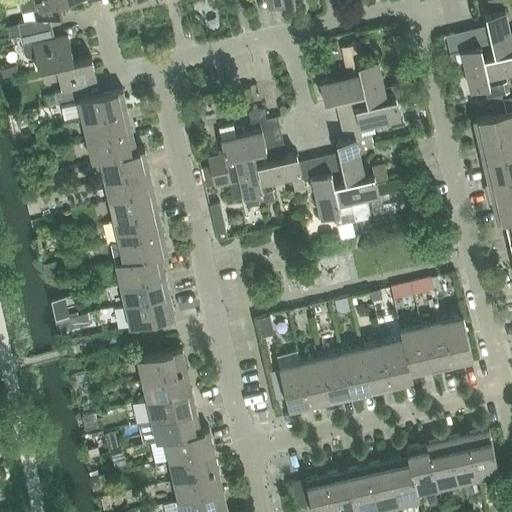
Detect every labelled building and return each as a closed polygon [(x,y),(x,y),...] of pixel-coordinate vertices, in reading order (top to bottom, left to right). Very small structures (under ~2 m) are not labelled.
[(21,33),(52,26),(50,15),(63,12),(61,2),(60,0),(20,0),(23,10),(35,8),(37,17),(18,21),(21,33)] [(511,36),(506,8),(486,13),(495,53),(511,48),(511,36)] [(57,65),(75,61),(69,33),(54,37),(52,26),(21,33),(23,45),(25,52),(27,54),(30,55),(36,54),(39,69),(57,65)] [(358,63),(364,62),(360,42),(348,45),(352,64),(358,63)] [(489,76),(488,77),(484,55),(481,44),(462,48),(471,90),(485,87),(491,85),(489,76)] [(511,48),(495,53),(484,55),(488,77),(489,76),(511,70),(511,48)] [(58,104),(79,98),(89,96),(87,86),(99,83),(93,56),(75,61),(57,65),(63,90),(55,91),(56,93),(58,102),(58,103),(58,104)] [(365,92),(368,103),(388,99),(387,98),(397,96),(397,97),(400,96),(397,83),(385,86),(378,58),(364,62),(358,63),(361,72),(366,92),(365,92)] [(415,58),(403,61),(406,76),(418,73),(415,58)] [(9,66),(1,68),(3,76),(11,74),(9,66)] [(325,101),(365,92),(366,92),(361,72),(321,81),(325,101)] [(487,97),(502,93),(509,92),(507,81),(491,85),(485,87),(487,97)] [(83,119),(129,109),(124,88),(89,96),(79,98),(83,119)] [(56,93),(45,95),(47,105),(58,102),(56,93)] [(502,93),(487,97),(491,114),(506,110),(503,98),(502,93)] [(387,98),(388,99),(368,103),(356,106),(360,125),(362,135),(357,136),(359,146),(374,142),(371,133),(375,132),(373,122),(401,116),(398,102),(398,103),(397,97),(397,96),(387,98)] [(511,96),(503,98),(506,110),(511,108),(511,96)] [(58,103),(48,106),(49,113),(60,111),(58,104),(58,103)] [(251,122),(260,120),(266,118),(264,108),(249,112),(251,122)] [(491,114),(474,118),(478,139),(511,131),(511,108),(506,110),(491,114)] [(83,119),(88,139),(133,129),(129,109),(83,119)] [(236,156),(235,155),(255,151),(267,148),(263,129),(236,135),(234,125),(220,128),(222,138),(221,138),(224,151),(224,152),(226,158),(236,156)] [(101,158),(138,150),(138,149),(133,129),(88,139),(93,160),(101,158)] [(511,131),(478,139),(483,160),(511,152),(511,131)] [(337,141),(346,181),(366,177),(366,176),(359,146),(357,136),(337,141)] [(105,179),(151,169),(146,147),(138,149),(138,150),(101,158),(105,179)] [(255,151),(235,155),(236,156),(226,158),(224,152),(224,151),(209,155),(216,184),(241,178),(245,196),(258,193),(264,191),(262,182),(257,162),(258,162),(255,151)] [(511,152),(483,160),(488,180),(511,174),(511,152)] [(292,175),(302,173),(298,153),(258,162),(257,162),(262,182),(292,175)] [(373,165),(375,174),(376,180),(387,177),(383,163),(373,165)] [(110,199),(155,189),(151,169),(105,179),(110,199)] [(340,203),(339,203),(335,183),(332,171),(313,176),(322,217),(336,214),(342,213),(340,203)] [(416,171),(401,174),(402,177),(404,188),(406,195),(421,192),(416,171)] [(306,188),(302,173),(292,175),(296,190),(306,188)] [(335,183),(339,203),(340,203),(342,213),(336,214),(339,224),(356,220),(351,200),(404,188),(402,177),(377,183),(376,180),(375,174),(366,176),(366,177),(346,181),(335,183)] [(511,174),(488,180),(493,200),(511,195),(511,174)] [(47,183),(39,185),(41,193),(49,191),(47,183)] [(115,220),(160,210),(155,189),(110,199),(115,220)] [(264,191),(258,193),(261,203),(276,199),(273,189),(264,191)] [(497,220),(505,219),(511,217),(511,195),(493,200),(497,220)] [(220,201),(210,203),(211,211),(222,209),(220,201)] [(119,240),(165,230),(160,210),(115,220),(119,240)] [(225,225),(215,227),(217,238),(218,238),(228,236),(225,225)] [(162,252),(169,251),(165,230),(119,240),(112,242),(116,262),(124,260),(162,252)] [(121,282),(166,272),(162,252),(124,260),(116,262),(121,282)] [(54,259),(43,262),(46,275),(57,273),(54,259)] [(126,303),(171,293),(166,272),(121,282),(126,303)] [(437,275),(431,277),(434,287),(434,291),(439,290),(438,287),(440,287),(437,275)] [(431,276),(422,278),(425,289),(434,287),(431,277),(431,276)] [(382,297),(379,288),(371,289),(374,299),(382,297)] [(126,303),(131,324),(176,314),(171,293),(126,303)] [(347,295),(337,297),(339,309),(350,306),(347,295)] [(92,300),(59,305),(60,317),(94,312),(92,300)] [(453,363),(473,359),(463,313),(442,318),(453,363)] [(270,314),(258,317),(261,330),(273,328),(270,314)] [(81,315),(56,320),(59,331),(83,326),(81,315)] [(422,323),(432,368),(453,363),(442,318),(422,323)] [(412,372),(432,368),(422,323),(401,327),(403,335),(412,372)] [(383,340),(393,385),(414,380),(412,372),(403,335),(383,340)] [(363,344),(373,389),(393,385),(383,340),(363,344)] [(373,389),(363,344),(342,349),(352,394),(373,389)] [(137,357),(142,378),(188,368),(183,347),(137,357)] [(321,354),(332,399),(352,394),(342,349),(321,354)] [(301,358),(311,403),(332,399),(321,354),(301,358)] [(290,408),(311,403),(301,358),(280,363),(281,369),(271,371),(277,398),(287,396),(290,408)] [(147,399),(192,388),(188,368),(142,378),(147,399)] [(84,371),(75,373),(77,381),(86,379),(84,371)] [(152,419),(197,409),(192,388),(147,399),(152,419)] [(156,440),(164,438),(202,429),(197,409),(152,419),(156,440)] [(164,438),(169,459),(214,449),(209,427),(202,429),(164,438)] [(490,427),(469,431),(479,476),(500,471),(490,427)] [(479,476),(469,431),(448,436),(458,481),(479,476)] [(458,481),(448,436),(428,441),(438,486),(458,481)] [(418,490),(438,486),(428,441),(407,446),(408,453),(409,453),(418,490)] [(98,445),(88,447),(90,454),(100,452),(98,445)] [(174,479),(219,469),(214,449),(169,459),(174,479)] [(409,453),(408,453),(389,458),(399,503),(420,498),(418,490),(409,453)] [(399,503),(389,458),(368,462),(379,507),(399,503)] [(358,511),(379,507),(368,462),(348,467),(358,511)] [(358,511),(348,467),(327,472),(336,511),(358,511)] [(178,500),(223,489),(219,469),(174,479),(178,500)] [(306,477),(308,484),(293,487),(298,506),(312,503),(314,511),(336,511),(327,472),(306,477)] [(98,475),(92,477),(94,485),(100,484),(98,475)] [(181,511),(220,511),(228,510),(223,489),(178,500),(181,511)]
